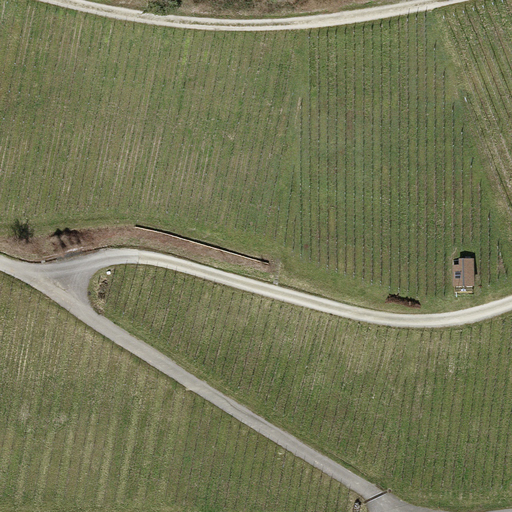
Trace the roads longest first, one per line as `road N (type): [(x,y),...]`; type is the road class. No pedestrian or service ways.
road 1 (track): [(36,274),(137,255),(371,315),(456,317),(511,301)]
road 2 (track): [(36,274),(401,511)]
road 3 (track): [(440,0),(255,26),(67,0)]
